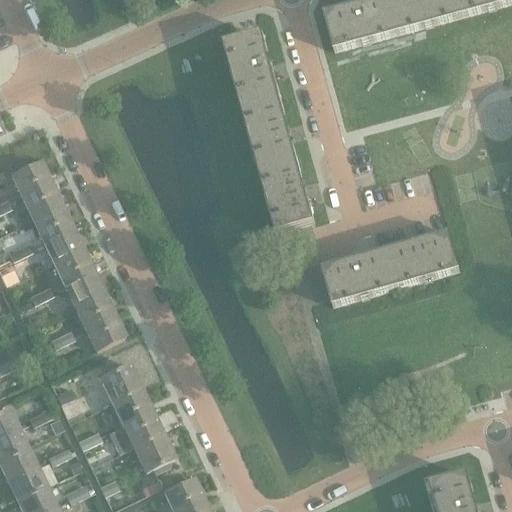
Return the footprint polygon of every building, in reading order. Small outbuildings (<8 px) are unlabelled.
[(455,0),(390,0),(388,1),(398,38),(461,21),(455,0)] [(511,0),(455,0),(461,21),(511,7),(511,0)] [(398,38),(388,1),(325,18),(335,56),(398,38)] [(225,50),(242,113),(280,103),(263,39),(225,50)] [(280,103),(242,113),(260,176),(297,166),(280,103)] [(297,166),(260,176),(277,240),(288,237),(311,230),(315,229),(303,188),(297,166)] [(12,181),(23,203),(52,189),(41,167),(12,181)] [(52,189),(23,203),(33,225),(62,211),(52,189)] [(9,205),(0,209),(0,212),(3,218),(13,213),(9,205)] [(62,211),(33,225),(44,247),(73,233),(62,211)] [(311,230),(288,237),(291,249),(315,242),(311,230)] [(73,233),(44,247),(54,269),(83,255),(73,233)] [(450,237),(386,255),(397,293),(460,275),(450,237)] [(315,242),(291,249),(294,260),(318,254),(315,242)] [(30,249),(20,254),(24,262),(34,257),(30,249)] [(20,254),(10,258),(14,266),(24,262),(20,254)] [(318,254),(294,260),(297,273),(321,266),(318,254)] [(83,255),(54,269),(65,290),(94,277),(83,255)] [(397,293),(386,255),(323,273),(333,311),(397,293)] [(10,265),(0,269),(0,276),(2,281),(14,275),(10,265)] [(94,277),(65,290),(75,312),(104,298),(94,277)] [(51,293),(41,297),(45,305),(55,301),(51,293)] [(41,297),(31,302),(35,310),(45,305),(41,297)] [(104,298),(75,312),(86,334),(115,320),(104,298)] [(115,320),(86,334),(97,356),(125,343),(115,320)] [(72,336),(62,341),(66,349),(75,344),(72,336)] [(62,341),(52,346),(56,354),(66,349),(62,341)] [(16,363),(6,368),(10,376),(20,371),(16,363)] [(6,368),(0,370),(0,380),(10,376),(6,368)] [(101,383),(113,409),(142,395),(129,369),(122,373),(120,368),(105,375),(108,380),(101,383)] [(61,409),(76,402),(71,393),(56,400),(61,409)] [(142,395),(113,409),(123,430),(152,417),(142,395)] [(0,418),(0,442),(19,434),(9,414),(0,418)] [(50,414),(40,419),(44,427),(54,422),(50,414)] [(152,417),(123,430),(134,452),(163,439),(152,417)] [(40,419),(30,423),(34,431),(44,427),(40,419)] [(59,424),(50,428),(55,439),(64,435),(59,424)] [(19,434),(0,442),(0,466),(28,453),(19,434)] [(99,437),(89,442),(93,450),(102,445),(99,437)] [(163,439),(134,452),(146,478),(153,474),(155,479),(170,472),(168,467),(175,464),(163,439)] [(89,442),(79,447),(83,455),(93,450),(89,442)] [(28,453),(0,466),(0,468),(8,486),(37,473),(28,453)] [(68,453),(59,457),(62,465),(72,461),(68,453)] [(59,457),(49,462),(52,470),(62,465),(59,457)] [(78,464),(69,468),(74,477),(82,473),(78,464)] [(37,473),(8,486),(18,506),(47,492),(37,473)] [(430,489),(436,511),(477,511),(468,479),(430,489)] [(164,498),(171,511),(192,511),(204,506),(193,484),(164,498)] [(116,487),(102,494),(106,503),(121,496),(116,487)] [(87,491),(77,496),(81,504),(91,499),(87,491)] [(47,492),(18,506),(20,511),(53,511),(56,511),(47,492)] [(77,496),(67,501),(71,509),(81,504),(77,496)]
